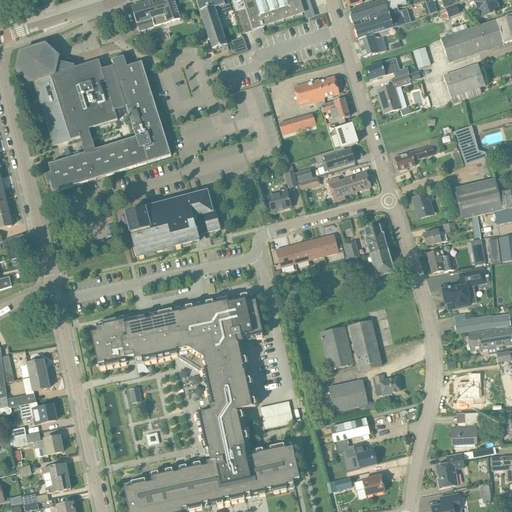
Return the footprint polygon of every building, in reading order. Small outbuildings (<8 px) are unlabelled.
[(154,0),(132,6),(139,32),(154,28),(154,27),(167,23),(168,24),(180,20),(173,0),(154,0)] [(195,0),(207,34),(213,50),(223,47),(224,52),(228,51),(227,46),(227,45),(217,16),(227,12),(232,11),(228,0),(195,0)] [(231,0),(243,34),(264,27),(263,25),(312,10),(308,0),(231,0)] [(352,23),(368,18),(370,18),(388,12),(388,11),(397,8),(397,6),(407,3),(405,0),(384,0),(382,1),(350,11),(352,16),(350,17),(351,22),(352,23)] [(426,0),(429,14),(436,12),(433,0),(426,0)] [(440,0),(444,9),(469,0),(440,0)] [(495,0),(473,0),(480,19),(500,12),(495,0)] [(457,6),(447,9),(450,18),(460,15),(457,6)] [(393,29),(403,26),(410,24),(407,14),(406,10),(399,13),(398,13),(397,9),(388,12),(370,18),(368,18),(369,21),(370,23),(354,28),(357,40),(358,40),(393,29)] [(448,64),(511,41),(511,15),(506,18),(440,39),(448,64)] [(382,38),(375,40),(374,36),(358,41),(363,59),(386,51),(382,38)] [(206,53),(211,51),(207,40),(202,41),(206,53)] [(399,43),(388,47),(390,51),(401,47),(399,43)] [(235,54),(247,50),(244,44),(233,48),(235,54)] [(45,46),(21,54),(17,71),(30,82),(33,81),(53,147),(80,138),(85,154),(48,165),(51,174),(44,176),(47,183),(50,182),(53,193),(171,157),(141,63),(127,68),(124,57),(112,61),(113,67),(101,71),(99,61),(75,69),(74,66),(57,62),(58,58),(45,46)] [(412,52),(419,69),(431,65),(425,47),(412,52)] [(372,82),(377,80),(377,79),(394,74),(395,79),(409,75),(407,69),(394,73),(390,61),(366,68),(370,81),(372,80),(372,82)] [(443,76),(450,99),(452,105),(482,95),(480,89),(485,87),(477,65),(443,76)] [(384,114),(401,109),(406,108),(400,87),(411,84),(411,83),(415,82),(415,81),(421,79),(419,72),(409,75),(395,79),(389,81),(391,87),(376,91),(384,114)] [(324,98),(339,94),(334,77),(319,82),(319,81),(293,89),(299,107),(324,100),(324,98)] [(328,129),(334,127),(334,126),(345,123),(344,119),(349,117),(344,99),(321,107),(323,113),(330,111),(332,120),(330,120),(332,127),(327,128),(328,129)] [(312,115),(279,124),(282,136),(316,127),(312,115)] [(328,129),(334,151),(334,152),(342,149),(357,144),(351,125),(335,130),(334,127),(328,129)] [(478,151),(471,126),(466,128),(459,131),(454,132),(459,145),(458,145),(465,166),(487,158),(485,153),(478,151)] [(415,166),(413,161),(444,152),(439,138),(429,141),(431,147),(394,158),(398,172),(415,166)] [(334,152),(334,151),(314,157),(317,166),(325,163),(327,171),(354,163),(350,150),(343,152),(342,149),(334,152)] [(458,152),(451,154),(456,168),(463,166),(458,152)] [(286,175),(284,175),(288,189),(298,187),(294,173),(291,165),(284,167),(286,175)] [(310,170),(296,174),(299,183),(313,179),(310,170)] [(328,182),(334,203),(344,200),(344,197),(370,188),(366,174),(339,182),(338,179),(328,182)] [(317,179),(298,184),(300,191),(319,185),(317,179)] [(477,217),(494,213),(503,211),(511,209),(511,202),(510,191),(503,193),(502,186),(497,188),(495,180),(454,190),(461,221),(471,218),(474,239),(480,237),(477,217)] [(271,213),(291,208),(287,194),(289,192),(285,187),(281,188),(278,192),(279,195),(267,198),(271,213)] [(430,193),(411,199),(418,220),(434,215),(429,201),(433,200),(430,193)] [(214,223),(207,194),(187,199),(187,200),(146,211),(145,210),(126,215),(131,234),(132,239),(137,259),(195,243),(194,242),(205,239),(203,235),(220,230),(218,222),(217,222),(217,223),(214,223)] [(0,216),(9,214),(6,203),(0,204),(0,216)] [(511,209),(503,211),(494,213),(497,226),(511,222),(511,209)] [(0,216),(0,229),(12,227),(9,214),(0,216)] [(341,222),(343,230),(351,229),(349,220),(341,222)] [(426,247),(441,243),(447,242),(445,234),(455,232),(453,224),(443,226),(444,231),(438,232),(438,230),(422,234),(426,247)] [(363,232),(365,240),(364,240),(369,257),(387,252),(382,235),(381,235),(378,228),(363,232)] [(334,235),(319,239),(324,257),(343,252),(341,245),(337,246),(334,235)] [(511,237),(499,239),(503,263),(511,261),(511,237)] [(319,239),(305,243),(309,261),(324,257),(319,239)] [(355,241),(343,245),(347,262),(360,259),(355,241)] [(305,243),(290,247),(295,265),(309,261),(305,243)] [(280,269),(295,265),(290,247),(275,251),(280,269)] [(432,274),(443,271),(444,272),(453,270),(450,257),(444,258),(442,251),(427,254),(432,274)] [(476,266),(485,265),(483,251),(474,253),(476,266)] [(372,266),(363,268),(366,281),(376,278),(376,279),(394,273),(387,252),(369,257),(372,266)] [(471,294),(469,287),(486,284),(483,271),(460,276),(462,287),(451,290),(450,289),(448,289),(448,290),(442,291),(445,305),(447,305),(449,311),(470,306),(468,295),(471,294)] [(0,290),(11,287),(9,278),(0,279),(0,290)] [(181,511),(181,509),(187,508),(187,511),(189,511),(204,509),(203,505),(215,502),(216,506),(267,495),(266,491),(272,489),(273,493),(289,490),(288,486),(294,485),(293,481),(300,479),(293,448),(286,450),(285,445),(270,449),(271,453),(265,454),(264,450),(256,452),(257,456),(251,457),(250,453),(245,454),(244,449),(249,449),(241,413),(237,414),(236,412),(256,408),(254,400),(250,401),(247,387),(251,386),(249,378),(245,379),(242,368),(246,367),(242,345),(237,346),(237,344),(243,342),(242,338),(247,337),(248,341),(263,338),(255,302),(249,303),(248,295),(169,313),(179,356),(177,357),(178,359),(184,364),(200,373),(202,373),(211,412),(196,416),(198,423),(202,423),(205,437),(201,437),(203,445),(207,444),(210,462),(150,475),(152,483),(146,485),(145,481),(130,484),(130,488),(124,489),(128,511),(181,511)] [(179,356),(169,313),(157,315),(158,318),(146,321),(145,318),(118,324),(117,320),(102,323),(103,327),(96,329),(97,333),(91,334),(99,370),(128,363),(127,362),(135,360),(135,361),(142,360),(143,364),(177,357),(179,356)] [(490,318),(490,317),(455,323),(456,335),(494,329),(511,327),(509,316),(490,318)] [(382,367),(373,321),(350,325),(358,371),(382,367)] [(349,327),(321,332),(329,370),(355,365),(352,353),(354,353),(349,327)] [(511,345),(511,327),(467,335),(470,352),(511,345)] [(509,351),(496,354),(498,363),(511,361),(509,351)] [(30,379),(46,376),(43,361),(42,362),(42,358),(39,356),(35,356),(32,360),(33,364),(27,365),(30,379)] [(2,367),(3,375),(5,384),(14,382),(8,357),(1,358),(2,367)] [(456,392),(455,392),(455,393),(456,393),(456,396),(455,396),(455,397),(456,397),(456,400),(462,400),(462,401),(463,401),(463,400),(467,400),(480,399),(480,398),(479,398),(479,384),(480,384),(480,383),(480,374),(468,375),(468,383),(462,383),(461,383),(457,383),(457,388),(456,388),(456,392)] [(377,398),(400,392),(397,378),(383,382),(382,375),(374,377),(376,386),(374,387),(377,398)] [(46,376),(30,379),(33,392),(49,389),(46,376)] [(334,412),(368,405),(363,380),(328,387),(334,412)] [(7,401),(8,408),(9,408),(9,409),(19,407),(36,403),(34,394),(7,400),(7,401)] [(265,430),(285,426),(293,424),(289,402),(260,408),(265,430)] [(19,407),(22,419),(33,416),(36,426),(56,421),(52,406),(38,409),(36,403),(19,407)] [(476,445),(475,431),(481,431),(481,424),(479,424),(478,414),(457,415),(457,428),(451,428),(452,446),(476,445)] [(511,414),(503,415),(504,431),(511,430),(511,438),(511,437),(511,414)] [(366,419),(330,427),(334,443),(341,441),(351,439),(370,435),(366,419)] [(10,440),(26,437),(24,428),(8,431),(10,440)] [(158,432),(148,434),(150,445),(160,443),(158,432)] [(26,437),(10,440),(10,442),(11,448),(28,445),(26,437)] [(44,441),(33,443),(35,450),(45,448),(47,456),(62,453),(59,437),(44,440),(44,441)] [(347,440),(335,443),(337,455),(341,454),(346,473),(360,470),(376,465),(372,452),(364,454),(361,444),(349,447),(347,440)] [(465,460),(496,454),(495,449),(464,454),(465,460)] [(457,486),(455,471),(464,469),(462,454),(446,457),(447,465),(435,467),(439,489),(457,486)] [(511,456),(490,458),(490,467),(491,467),(491,471),(506,471),(507,482),(511,481),(511,456)] [(51,481),(67,478),(64,465),(41,470),(42,476),(50,474),(51,481)] [(15,470),(16,478),(31,475),(29,466),(15,469),(15,468),(14,469),(15,470)] [(15,470),(14,469),(0,471),(0,478),(15,475),(16,478),(15,470)] [(366,497),(383,492),(379,477),(361,481),(361,482),(354,484),(356,492),(364,490),(366,497)] [(67,478),(51,481),(53,488),(45,490),(46,495),(70,490),(67,478)] [(350,478),(326,484),(329,494),(352,488),(350,478)] [(23,507),(38,504),(36,495),(21,497),(23,507)] [(442,506),(432,508),(432,511),(452,511),(453,511),(460,510),(457,495),(440,498),(442,506)] [(49,511),(74,511),(72,503),(49,508),(49,511)]
